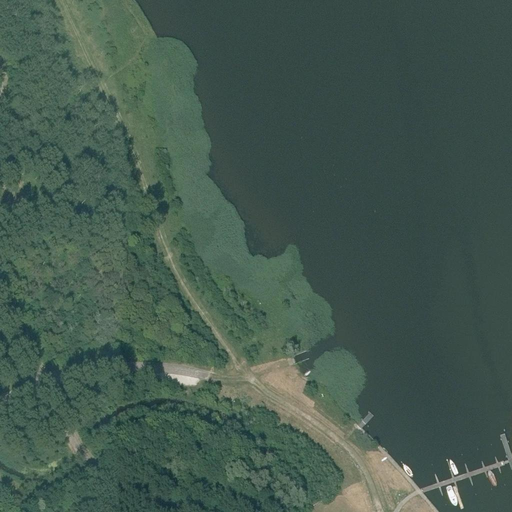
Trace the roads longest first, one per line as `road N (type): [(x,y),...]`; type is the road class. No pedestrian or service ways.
road 1 (unclassified): [(203,511),(115,486),(95,471),(41,381)]
road 2 (unclassified): [(41,381),(121,366),(207,376)]
